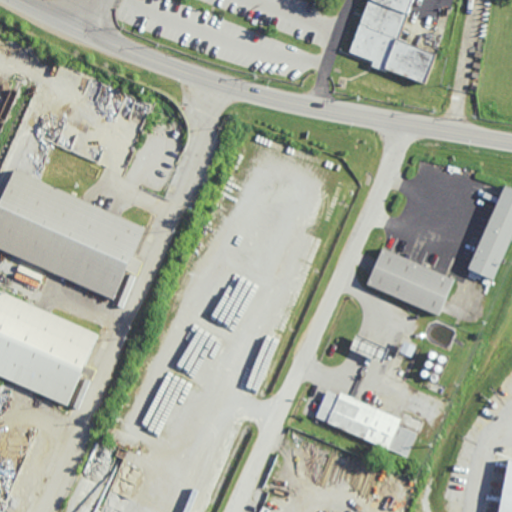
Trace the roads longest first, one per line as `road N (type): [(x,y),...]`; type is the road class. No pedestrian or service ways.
road 1 (secondary): [(20,0),(211,82),(291,105),(511,142)]
road 2 (residential): [(409,126),(237,511)]
